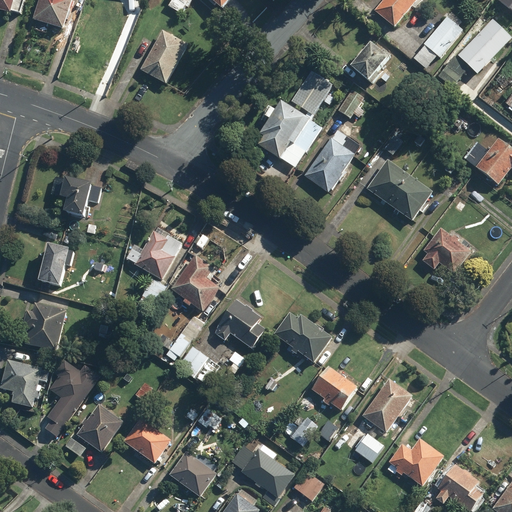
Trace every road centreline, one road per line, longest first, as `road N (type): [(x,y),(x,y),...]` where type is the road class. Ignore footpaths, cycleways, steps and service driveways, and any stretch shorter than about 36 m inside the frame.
road 1 (residential): [(167,161),(453,353)]
road 2 (residential): [(167,161),(308,0)]
road 3 (residential): [(19,99),(167,161)]
